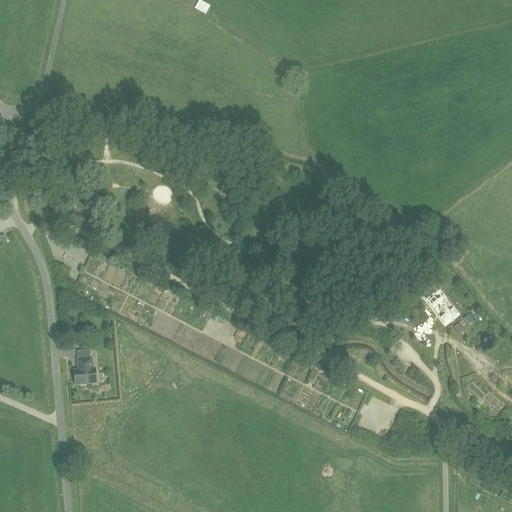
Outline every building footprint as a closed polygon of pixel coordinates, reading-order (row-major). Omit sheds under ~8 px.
[(460,317),(437,288),(423,299),(446,328),(460,317)] [(214,316),(211,322),(218,325),(221,319),(214,316)] [(473,322),(468,316),(463,319),(468,326),(473,322)] [(458,332),(463,329),(459,324),(454,328),(458,332)] [(74,371),(75,385),(96,383),(95,369),(92,369),(91,359),(77,360),(78,367),(79,367),(79,371),(74,371)]
